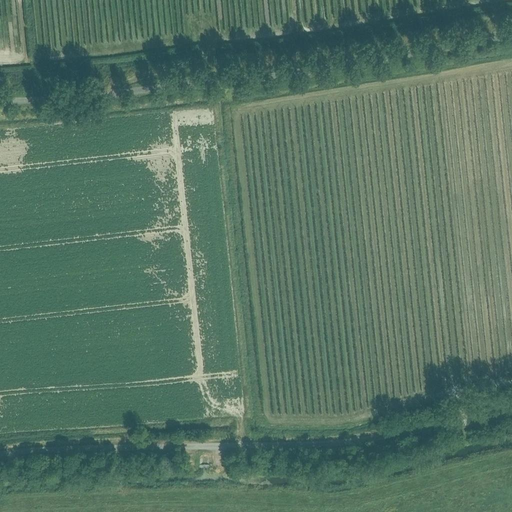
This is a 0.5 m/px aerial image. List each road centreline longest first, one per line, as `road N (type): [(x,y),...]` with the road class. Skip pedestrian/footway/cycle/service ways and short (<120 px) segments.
road 1 (unclassified): [(0,98),(66,98),(511,38)]
road 2 (unclassified): [(0,455),(345,442),(511,414)]
